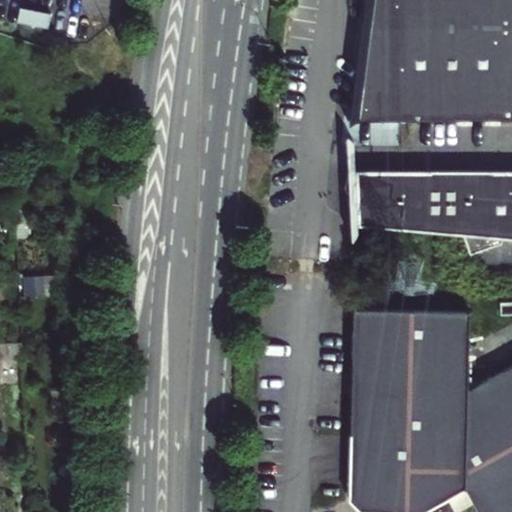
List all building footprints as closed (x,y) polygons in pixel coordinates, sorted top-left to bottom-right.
[(511,0),(368,0),(360,46),(367,47),(368,105),(399,106),(399,113),(511,112),(511,0)] [(359,112),(399,113),(399,106),(368,105),(367,47),(360,46),(359,112)] [(511,163),(368,164),(356,164),(354,219),(511,232),(511,163)] [(460,492),(464,391),(467,314),(348,310),(343,503),(350,511),(429,511),(442,504),(447,511),(460,511),(469,507),(460,492)] [(11,354),(21,354),(20,346),(0,346),(0,359),(11,360),(11,354)] [(469,507),(472,511),(511,511),(511,363),(464,391),(460,492),(469,507)]
